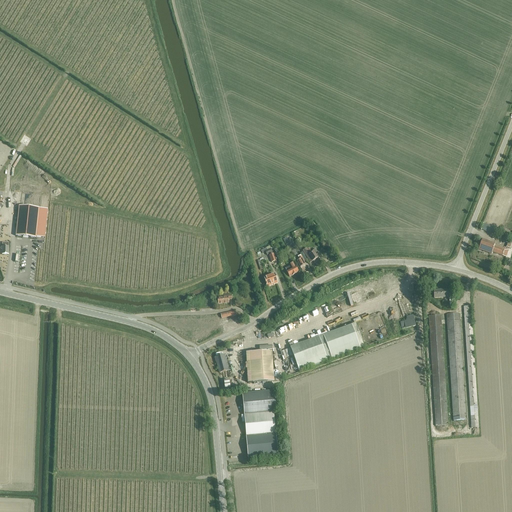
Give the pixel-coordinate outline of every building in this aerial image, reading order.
[(16,236),(36,239),(39,208),(19,206),(16,236)] [(486,232),(493,234),(495,228),(488,226),(486,232)] [(492,252),(502,256),(504,250),(498,248),(499,247),(494,246),(495,244),(482,240),(479,249),(491,254),(492,252)] [(307,249),(303,251),(310,263),(313,261),(313,262),(315,260),(318,258),(317,258),(320,256),(315,249),(312,251),(313,253),(310,255),(308,252),(309,252),(307,249)] [(299,261),(297,262),(300,268),(305,265),(303,262),(304,262),(302,257),(298,259),(299,261)] [(290,266),(285,269),(289,277),(292,276),(293,275),(294,275),(295,275),(296,274),(298,273),(295,267),(295,268),(293,264),(290,265),(290,266)] [(264,278),(267,287),(277,283),(274,274),(264,278)] [(451,290),(447,290),(434,290),(434,298),(448,297),(448,298),(452,298),(451,290)] [(217,297),(218,305),(228,304),(228,300),(232,300),(231,295),(217,297)] [(396,299),(401,312),(404,310),(399,298),(396,299)] [(464,307),(471,428),(478,428),(471,306),(464,307)] [(447,315),(454,425),(466,425),(459,314),(447,315)] [(429,316),(436,427),(448,426),(441,315),(429,316)] [(360,348),(364,346),(356,322),(312,338),(289,346),(299,371),(360,349),(360,348)] [(272,352),(246,353),(248,383),(274,381),(272,352)] [(218,362),(216,362),(219,373),(228,371),(224,355),(217,357),(218,362)] [(233,376),(228,376),(228,373),(223,374),(224,377),(223,377),(224,392),(246,389),(244,376),(233,377),(233,376)] [(274,391),(242,394),(244,415),(274,412),(276,412),(274,391)] [(244,415),(242,415),(242,422),(245,422),(246,436),(276,434),(274,412),(244,415)] [(276,434),(246,436),(248,458),(278,456),(276,434)]
